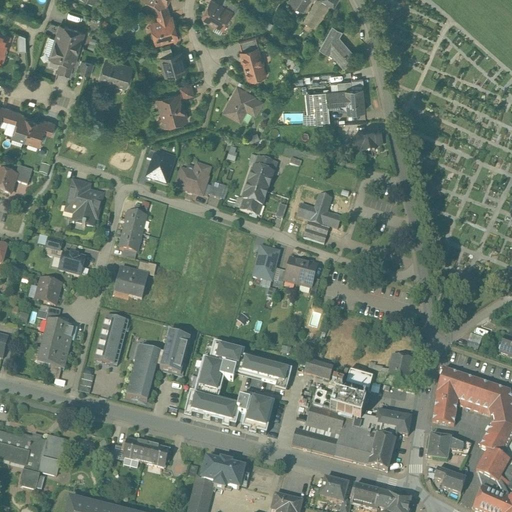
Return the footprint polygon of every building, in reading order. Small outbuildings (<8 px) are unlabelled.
[(167,0),(147,0),(155,4),(163,8),(164,7),(167,0)] [(239,6),(227,0),(224,0),(221,6),(231,12),(230,12),(235,15),(239,6)] [(310,0),(287,0),(303,11),(310,0)] [(321,0),(315,0),(315,1),(303,22),(315,29),(327,8),(329,5),(327,3),(327,4),(321,0)] [(329,0),(327,3),(329,5),(333,8),(337,0),(329,0)] [(221,6),(210,1),(203,14),(204,18),(211,21),(212,24),(215,26),(217,25),(219,22),(224,24),(230,12),(231,12),(221,6)] [(163,8),(155,4),(154,6),(157,16),(168,13),(167,7),(164,7),(163,8)] [(168,13),(157,16),(158,22),(170,19),(168,13)] [(158,22),(151,24),(152,30),(151,33),(152,36),(154,38),(158,36),(161,38),(162,42),(177,38),(175,31),(176,29),(175,26),(174,25),(172,18),(158,22)] [(83,33),(60,25),(56,39),(79,46),(83,33)] [(342,31),(332,26),(320,49),(328,54),(330,51),(344,67),(355,57),(342,42),(341,43),(337,39),(342,31)] [(10,37),(0,33),(0,62),(1,63),(10,37)] [(253,37),(238,41),(241,53),(257,48),(253,37)] [(79,46),(56,39),(50,57),(61,61),(57,72),(69,76),(79,46)] [(171,48),(153,52),(155,61),(161,59),(161,58),(173,55),(171,48)] [(241,53),(248,79),(264,74),(262,65),(263,63),(261,57),(259,56),(257,48),(241,53)] [(173,55),(161,58),(161,59),(163,68),(167,67),(169,75),(185,70),(182,60),(182,59),(181,54),(181,53),(180,53),(173,55)] [(93,63),(81,59),(77,71),(90,75),(93,63)] [(111,62),(106,60),(100,78),(105,80),(105,83),(113,85),(114,82),(124,86),(130,68),(119,64),(120,63),(112,61),(111,62)] [(191,83),(179,87),(180,93),(192,89),(191,83)] [(251,89),(241,83),(238,88),(248,94),(251,89)] [(238,88),(237,88),(224,112),(239,120),(246,109),(254,114),(261,102),(252,98),(253,97),(248,94),(238,88)] [(362,88),(345,89),(345,90),(346,106),(347,112),(364,111),(362,88)] [(192,89),(180,93),(182,99),(194,95),(192,89)] [(345,90),(312,93),(314,111),(328,110),(328,105),(339,104),(339,107),(340,107),(346,106),(345,90)] [(178,93),(158,99),(161,111),(182,105),(178,93)] [(182,105),(161,111),(165,126),(171,124),(171,126),(181,123),(180,122),(186,120),(182,105)] [(11,110),(1,107),(0,110),(2,110),(0,116),(0,118),(8,121),(11,110)] [(21,113),(11,110),(8,121),(16,124),(18,115),(20,116),(21,113)] [(328,110),(314,111),(315,124),(329,124),(328,110)] [(20,116),(18,115),(16,124),(12,136),(25,140),(32,120),(20,116)] [(43,123),(32,120),(25,140),(38,144),(42,132),(45,124),(43,123)] [(54,124),(44,120),(43,123),(45,124),(42,132),(51,135),(54,124)] [(377,128),(356,133),(358,143),(353,144),(355,152),(360,150),(366,149),(373,147),(373,148),(381,146),(377,128)] [(353,144),(340,147),(342,155),(355,152),(353,144)] [(231,147),(229,160),(236,161),(238,148),(231,147)] [(155,153),(146,178),(166,185),(174,159),(155,153)] [(257,158),(239,211),(249,214),(267,161),(257,158)] [(301,162),(291,159),(289,164),(299,167),(301,162)] [(267,161),(257,189),(266,192),(273,174),(270,173),(273,163),(267,161)] [(40,173),(49,174),(50,166),(42,164),(40,173)] [(194,175),(181,171),(175,188),(202,197),(207,180),(206,179),(209,170),(197,166),(194,175)] [(32,172),(18,167),(15,177),(16,177),(14,182),(28,186),(32,172)] [(15,177),(0,171),(0,193),(2,193),(10,195),(14,182),(16,177),(15,177)] [(86,186),(73,183),(66,209),(75,211),(73,222),(74,223),(74,222),(82,224),(82,227),(85,228),(85,226),(93,228),(94,221),(96,221),(102,197),(84,192),(86,186)] [(225,188),(212,183),(208,196),(221,200),(225,188)] [(266,192),(257,189),(249,214),(259,217),(267,193),(266,192)] [(319,196),(315,211),(301,206),(297,217),(311,222),(311,224),(321,227),(321,225),(337,230),(341,219),(325,214),(330,200),(319,196)] [(286,208),(279,205),(275,218),(282,220),(286,208)] [(147,210),(135,207),(133,214),(145,217),(147,210)] [(133,214),(128,213),(124,231),(141,236),(146,217),(145,217),(133,214)] [(311,224),(308,223),(303,239),(324,246),(329,230),(321,227),(311,224)] [(141,236),(124,231),(119,250),(124,251),(136,254),(137,254),(141,236)] [(62,243),(48,239),(46,250),(63,254),(59,253),(62,243)] [(279,253),(261,248),(253,277),(271,282),(274,270),(279,253)] [(63,254),(46,250),(44,256),(61,261),(63,254)] [(136,254),(124,251),(122,258),(135,261),(136,254)] [(70,256),(63,254),(61,261),(59,271),(80,277),(85,259),(78,257),(77,257),(71,256),(71,255),(70,255),(70,256)] [(303,264),(289,261),(286,273),(284,282),(297,286),(303,264)] [(152,266),(139,262),(137,270),(154,274),(156,267),(152,266)] [(317,268),(303,264),(297,286),(311,289),(313,280),(317,268)] [(148,277),(120,270),(114,294),(142,300),(148,277)] [(274,270),(271,282),(277,284),(281,271),(274,270)] [(286,273),(281,271),(277,284),(276,288),(282,290),(284,282),(286,273)] [(61,285),(41,279),(35,301),(55,307),(61,285)] [(319,281),(313,280),(311,289),(309,297),(315,299),(319,281)] [(60,312),(49,309),(47,315),(59,318),(60,312)] [(59,318),(47,315),(45,322),(47,322),(48,322),(57,324),(59,318)] [(125,322),(106,317),(94,362),(114,367),(115,361),(125,322)] [(57,324),(48,322),(47,322),(44,336),(71,342),(75,329),(57,324)] [(139,348),(126,398),(147,403),(156,368),(160,369),(160,371),(180,376),(190,340),(169,334),(164,355),(160,354),(139,348)] [(471,335),(469,342),(480,345),(482,337),(471,335)] [(71,342),(44,336),(41,349),(68,356),(71,342)] [(511,341),(504,338),(501,347),(499,348),(498,351),(499,353),(499,354),(511,358),(511,341)] [(479,346),(468,342),(466,348),(477,352),(479,346)] [(275,392),(286,395),(292,372),(243,360),(245,354),(214,346),(209,363),(203,361),(194,396),(190,395),(184,416),(236,430),(239,418),(244,419),(248,404),(238,402),(237,407),(217,402),(222,381),(232,384),(234,377),(276,387),(275,392)] [(68,356),(41,349),(37,363),(50,366),(61,369),(64,370),(68,356)] [(414,361),(392,357),(386,381),(409,386),(414,361)] [(333,369),(316,364),(307,362),(303,375),(329,383),(333,369)] [(61,369),(50,366),(48,372),(60,375),(61,369)] [(443,370),(435,394),(436,394),(432,424),(454,427),(457,406),(483,415),(499,389),(443,370)] [(60,375),(48,372),(46,379),(58,382),(60,375)] [(372,380),(344,372),(343,376),(340,386),(368,394),(372,380)] [(343,376),(336,374),(334,384),(340,386),(343,376)] [(93,378),(83,375),(78,392),(89,395),(93,378)] [(511,404),(510,393),(499,389),(483,415),(490,418),(492,418),(493,425),(511,420),(511,417),(511,414),(511,413),(511,404)] [(365,406),(334,397),(329,412),(334,414),(354,420),(352,428),(365,431),(366,430),(369,419),(361,417),(365,406)] [(265,438),(274,405),(249,399),(248,404),(244,419),(241,432),(265,438)] [(292,448),(334,460),(339,443),(341,434),(329,431),(334,414),(329,412),(312,408),(307,426),(304,425),(302,434),(296,432),(292,448)] [(354,420),(334,414),(329,431),(341,434),(339,443),(334,460),(362,466),(367,446),(373,448),(376,437),(395,442),(397,436),(397,435),(398,428),(382,425),(383,422),(369,419),(366,430),(365,431),(352,428),(354,420)] [(411,419),(384,414),(383,422),(382,425),(398,428),(397,435),(407,437),(411,419)] [(487,452),(501,460),(502,459),(511,440),(511,420),(493,425),(492,426),(479,448),(487,452)] [(22,440),(0,434),(0,460),(9,463),(9,464),(10,464),(24,467),(19,487),(20,488),(20,487),(34,491),(35,491),(40,473),(56,477),(65,442),(48,438),(47,443),(23,437),(22,440)] [(395,442),(376,437),(373,448),(368,468),(387,472),(395,442)] [(450,440),(430,437),(427,459),(447,462),(448,452),(461,454),(462,446),(450,441),(450,440)] [(147,446),(126,441),(126,443),(124,443),(121,452),(124,453),(122,459),(143,465),(147,446)] [(169,452),(147,446),(143,465),(164,470),(166,463),(168,464),(171,454),(168,454),(169,452)] [(373,448),(367,446),(362,466),(368,468),(373,448)] [(501,460),(487,452),(475,473),(477,474),(507,490),(509,486),(500,480),(509,463),(502,459),(501,460)] [(511,458),(509,463),(500,480),(509,486),(507,490),(511,493),(511,458)] [(187,511),(116,511),(69,500),(65,511),(207,511),(212,493),(221,496),(222,491),(225,492),(225,491),(231,492),(231,489),(239,491),(244,470),(231,467),(231,465),(220,462),(220,464),(206,461),(201,479),(196,478),(187,511)] [(198,468),(188,466),(185,476),(195,479),(198,468)] [(466,481),(437,471),(434,480),(443,484),(441,489),(460,496),(466,481)] [(507,490),(477,474),(482,489),(508,501),(508,500),(511,500),(511,493),(507,490)] [(348,486),(324,480),(320,498),(342,504),(343,504),(343,502),(348,486)] [(379,494),(353,487),(351,503),(364,507),(364,510),(372,511),(376,511),(377,510),(384,511),(408,511),(410,501),(388,496),(379,494)] [(482,489),(472,511),(474,511),(503,511),(508,501),(482,489)] [(299,511),(302,503),(275,496),(271,511),(299,511)] [(511,511),(511,500),(508,500),(508,501),(503,511),(511,511)] [(343,502),(343,504),(342,504),(340,511),(348,511),(351,503),(343,502)]
